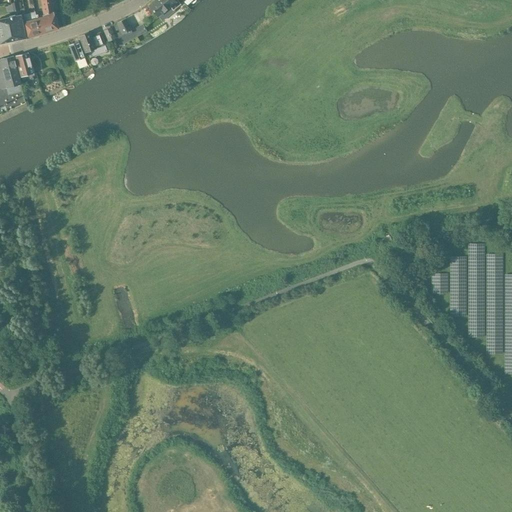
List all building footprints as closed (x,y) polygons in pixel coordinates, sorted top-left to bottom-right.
[(41,0),(44,15),(39,17),(38,17),(39,20),(37,20),(40,34),(59,29),(56,18),(54,12),(55,12),(52,0),(41,0)] [(177,0),(156,0),(149,6),(158,16),(162,21),(175,11),(174,10),(181,4),(177,0)] [(18,2),(11,4),(13,12),(20,10),(18,2)] [(26,23),(24,23),(27,38),(40,34),(37,20),(39,20),(38,17),(39,17),(38,15),(36,15),(35,12),(25,15),(26,23)] [(21,14),(21,15),(0,19),(0,41),(0,44),(26,38),(23,23),(24,23),(26,23),(24,13),(21,14)] [(112,27),(111,27),(112,28),(120,43),(134,35),(131,30),(126,19),(118,24),(112,27)] [(109,41),(115,38),(111,28),(104,31),(109,41)] [(91,32),(79,37),(85,52),(87,52),(89,56),(106,50),(105,46),(105,45),(100,33),(92,36),(91,32)] [(76,61),(80,68),(87,65),(84,57),(85,57),(78,41),(69,45),(76,61)] [(22,77),(34,73),(29,53),(16,56),(22,77)] [(14,56),(1,59),(3,69),(0,69),(0,80),(2,89),(21,84),(14,56)]
